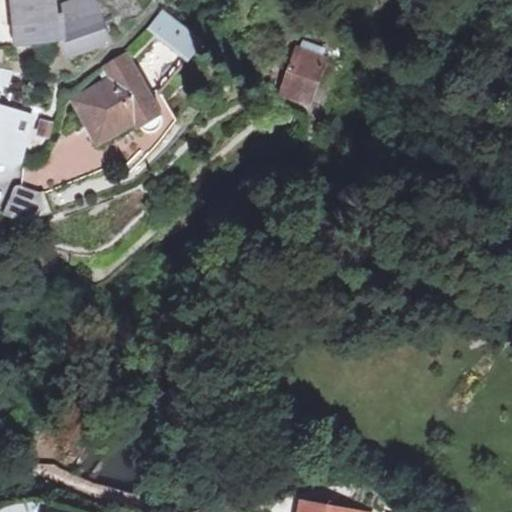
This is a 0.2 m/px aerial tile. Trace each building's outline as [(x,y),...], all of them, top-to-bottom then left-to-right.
[(108,43),(90,0),(80,0),(57,8),(55,0),(11,0),(21,50),(64,40),(68,59),(108,43)] [(198,39),(161,12),(144,29),(184,61),(198,39)] [(312,55),(299,50),(283,94),(312,104),(327,61),(322,59),(325,53),(314,49),(312,55)] [(37,177),(43,193),(120,162),(124,167),(139,155),(145,159),(177,119),(162,95),(152,101),(125,54),(98,73),(102,81),(70,103),(99,148),(37,177)] [(0,71),(0,82),(9,83),(11,73),(0,71)] [(0,107),(0,162),(9,165),(14,143),(24,145),(30,115),(0,107)] [(38,138),(50,141),(54,127),(42,124),(38,138)] [(20,166),(24,145),(14,143),(9,165),(20,166)] [(20,188),(8,217),(36,226),(52,217),(43,193),(40,194),(20,188)] [(364,511),(306,501),(304,511),(364,511)]
